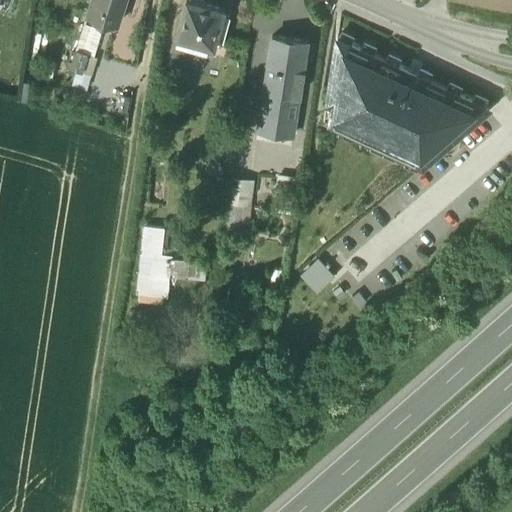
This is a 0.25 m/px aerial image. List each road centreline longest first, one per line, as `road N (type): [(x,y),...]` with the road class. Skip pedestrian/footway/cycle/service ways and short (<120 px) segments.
road 1 (track): [(156,0),(75,511)]
road 2 (motorway): [(511,332),(309,511)]
road 3 (motorway): [(377,511),(511,392)]
